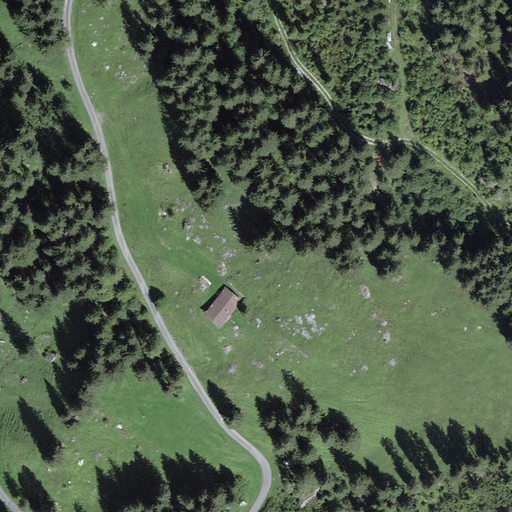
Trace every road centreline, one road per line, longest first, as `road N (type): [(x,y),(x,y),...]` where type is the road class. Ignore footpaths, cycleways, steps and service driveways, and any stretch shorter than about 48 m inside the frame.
road 1 (track): [(72,0),(73,66),(118,231),(203,398),(265,462),(268,481),(254,511)]
road 2 (track): [(273,0),(291,55),(324,88),(347,128),(376,141),(413,138),(511,222)]
road 3 (track): [(404,139),(396,0)]
